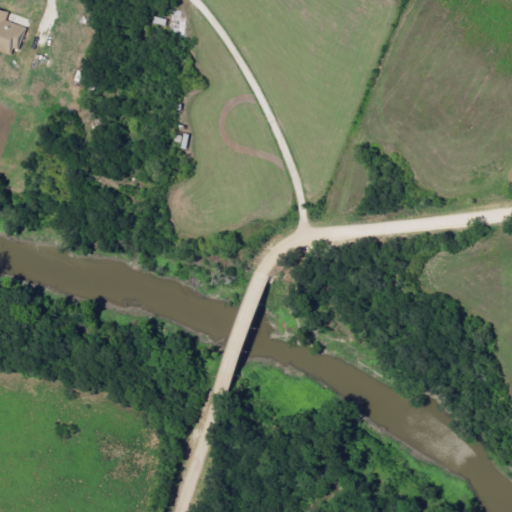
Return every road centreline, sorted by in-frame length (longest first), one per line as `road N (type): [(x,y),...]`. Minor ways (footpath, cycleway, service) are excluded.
road 1 (residential): [(269,272),(288,246),(305,239),(511,206)]
road 2 (residential): [(225,391),(269,272)]
road 3 (residential): [(186,511),(225,391)]
